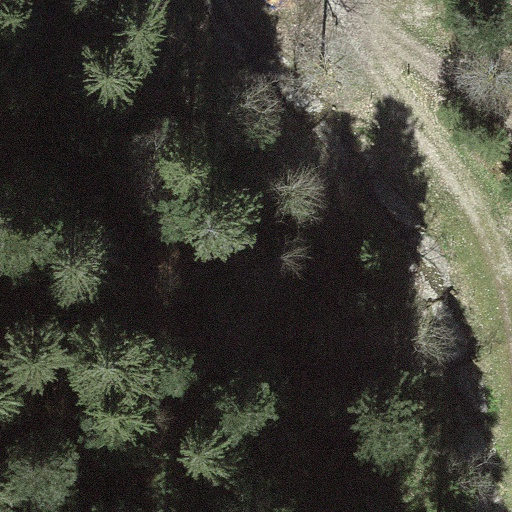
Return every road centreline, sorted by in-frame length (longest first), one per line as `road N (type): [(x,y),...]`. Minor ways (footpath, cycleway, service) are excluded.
road 1 (track): [(349,0),(390,79),(470,198),(511,314)]
road 2 (track): [(511,130),(354,0)]
